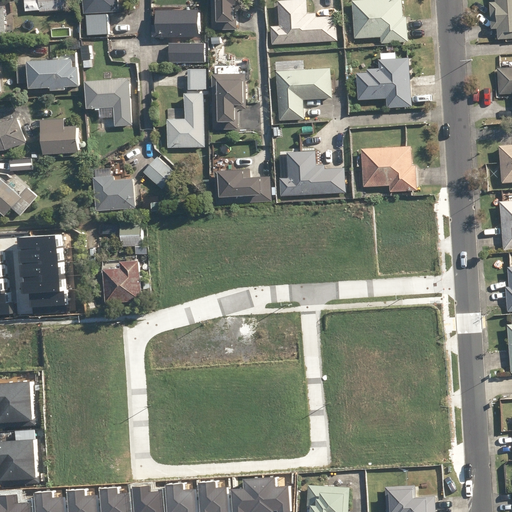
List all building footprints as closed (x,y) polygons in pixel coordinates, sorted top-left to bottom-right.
[(42,0),(44,12),(75,10),(74,0),(42,0)] [(87,0),(88,15),(123,13),(122,0),(87,0)] [(247,0),(215,0),(215,27),(242,27),(242,6),(248,6),(247,0)] [(275,28),(276,46),(341,42),(340,17),(321,18),(321,14),(312,15),(311,0),(282,2),(283,27),(275,28)] [(385,38),(386,45),(413,44),(411,18),(408,18),(407,0),(391,0),(356,2),(358,40),(385,38)] [(497,28),(499,41),(511,39),(511,0),(494,0),(495,3),(490,3),(492,28),(497,28)] [(0,38),(10,38),(9,8),(0,8),(0,38)] [(158,28),(158,39),(204,38),(204,12),(163,13),(163,27),(158,28)] [(91,17),(92,36),(113,35),(112,16),(91,17)] [(173,44),(173,63),(209,63),(209,44),(173,44)] [(55,89),(55,92),(69,91),(69,89),(85,88),(84,68),(79,69),(78,62),(80,61),(80,54),(63,56),(63,61),(34,64),(34,65),(21,66),(22,85),(34,84),(35,91),(55,89)] [(220,81),(232,81),(232,72),(235,72),(235,64),(232,64),(232,57),(221,57),(220,81)] [(391,100),(391,109),(416,108),(414,60),(383,61),(384,70),(372,71),(373,74),(361,75),(362,101),(391,100)] [(511,93),(511,68),(497,69),(499,95),(511,93)] [(191,79),(191,90),(209,91),(210,70),(191,69),(191,74),(189,74),(189,79),(191,79)] [(281,73),(284,122),(309,121),(308,101),(337,99),(335,69),(281,73)] [(92,111),(102,110),(102,118),(119,117),(120,128),(137,126),(135,80),(90,83),(92,111)] [(172,149),(209,149),(209,95),(190,95),(190,121),(172,121),(172,149)] [(218,99),(219,130),(251,129),(250,98),(218,99)] [(69,119),(45,120),(46,154),(83,153),(82,126),(69,127),(69,119)] [(0,125),(0,152),(10,152),(32,145),(24,120),(6,126),(0,125)] [(511,145),(499,146),(502,184),(511,183),(511,145)] [(394,187),(395,193),(421,192),(420,166),(417,166),(416,148),(366,150),(368,188),(394,187)] [(283,155),(286,196),(351,191),(349,169),(330,171),(330,166),(321,167),(320,152),(283,155)] [(146,173),(165,190),(180,175),(162,158),(155,166),(154,165),(146,173)] [(12,161),(13,172),(33,170),(33,162),(31,162),(31,159),(12,161)] [(255,170),(225,171),(226,196),(273,196),(273,178),(255,178),(255,170)] [(0,209),(9,218),(16,210),(24,218),(42,198),(31,188),(24,196),(0,173),(0,209)] [(128,211),(128,214),(135,214),(135,210),(140,210),(138,181),(98,183),(100,212),(128,211)] [(511,199),(500,201),(504,250),(511,249),(511,199)] [(155,204),(156,213),(169,212),(168,203),(155,204)] [(149,223),(127,224),(128,247),(150,246),(149,223)] [(109,235),(126,235),(126,225),(109,225),(109,235)] [(64,234),(24,237),(28,312),(69,310),(64,234)] [(142,247),(142,256),(153,256),(153,247),(142,247)] [(0,314),(10,314),(6,253),(0,253),(0,314)] [(109,271),(110,304),(147,303),(145,263),(126,263),(126,270),(109,271)] [(40,381),(0,383),(0,396),(0,401),(2,401),(3,410),(5,410),(6,427),(42,426),(40,381)] [(43,440),(3,441),(4,460),(6,459),(6,468),(9,468),(9,485),(45,484),(43,440)] [(315,511),(351,511),(353,486),(311,484),(310,508),(316,508),(315,511)] [(419,484),(389,485),(390,511),(438,511),(438,495),(420,496),(419,484)]
